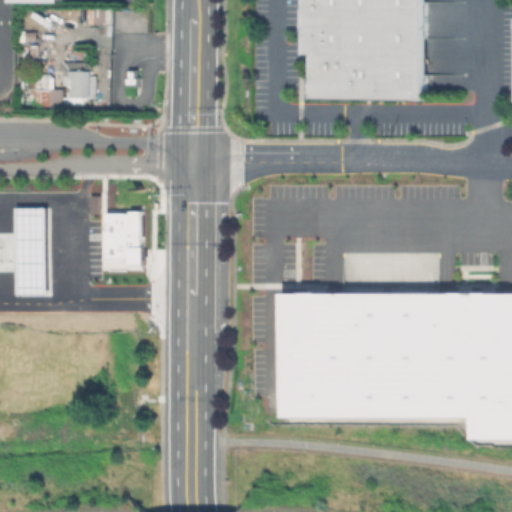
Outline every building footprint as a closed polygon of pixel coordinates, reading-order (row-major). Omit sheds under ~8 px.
[(424,0),(425,98),(312,97),(312,52),(305,52),(305,0),(424,0)] [(113,10),(113,23),(89,23),(89,10),(113,10)] [(98,86),(98,100),(72,100),(72,86),(67,86),(67,63),(98,64),(98,86)] [(67,90),(67,109),(29,109),(29,75),(53,75),(53,90),(67,90)] [(20,207),(20,295),(52,295),(51,207),(20,207)] [(110,212),(110,259),(133,259),(133,265),(149,265),(150,246),(145,246),(145,210),(134,209),(134,212),(110,212)] [(288,297),(511,295),(511,441),(479,442),(479,418),(289,419),(288,297)]
